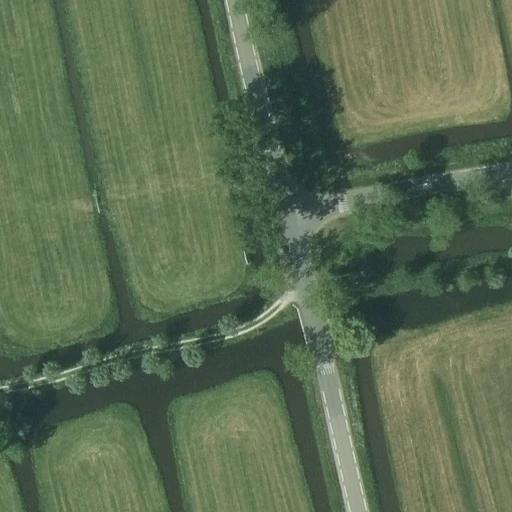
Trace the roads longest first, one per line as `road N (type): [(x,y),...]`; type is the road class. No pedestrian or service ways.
road 1 (track): [(0,391),(233,336),(269,318),(303,284)]
road 2 (tertiary): [(357,511),(286,219)]
road 3 (tertiary): [(286,219),(511,174)]
road 4 (tertiary): [(286,219),(232,0)]
